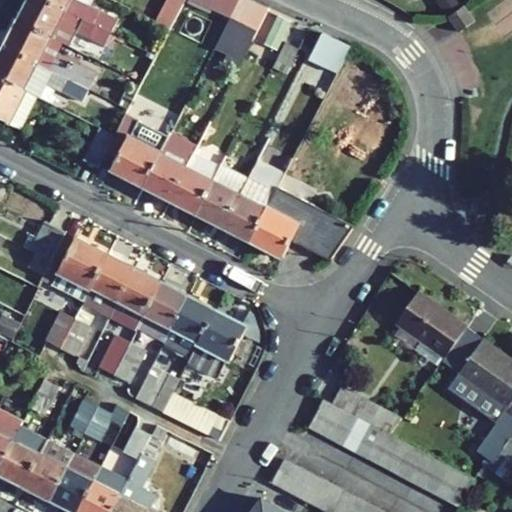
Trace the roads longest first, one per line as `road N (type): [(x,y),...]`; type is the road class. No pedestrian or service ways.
road 1 (residential): [(0,155),(322,320)]
road 2 (residential): [(315,0),(397,41),(425,81),(428,156),(399,211)]
road 3 (residential): [(433,511),(257,424)]
road 4 (residential): [(399,211),(511,290)]
road 5 (residential): [(399,211),(322,320)]
road 6 (residential): [(322,320),(257,424)]
